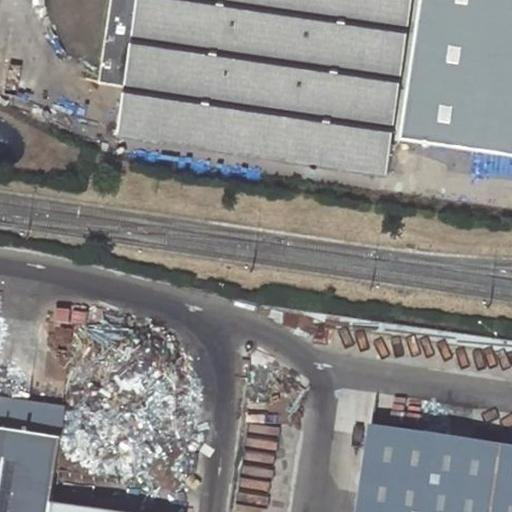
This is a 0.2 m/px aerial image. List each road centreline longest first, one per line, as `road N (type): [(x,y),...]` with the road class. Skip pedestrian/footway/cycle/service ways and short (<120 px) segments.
road 1 (unknown): [(243,327),(0,277)]
road 2 (unknown): [(243,327),(226,511)]
road 3 (unknown): [(511,396),(333,367)]
road 4 (unknown): [(314,511),(333,367)]
